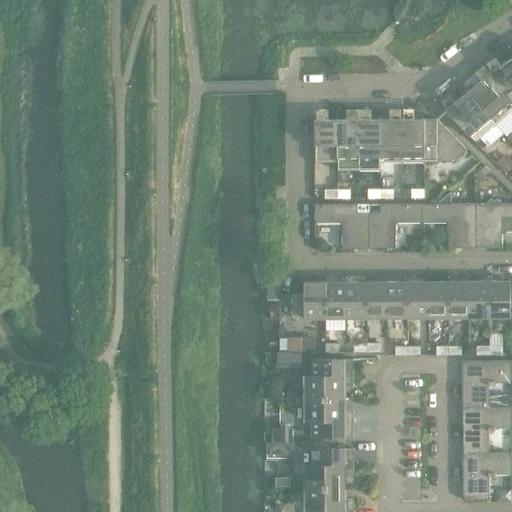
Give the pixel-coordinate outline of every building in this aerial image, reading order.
[(511,58),(490,73),(511,101),(511,58)] [(511,101),(490,73),(468,92),(497,125),(511,111),(511,101)] [(446,112),(454,120),(476,142),(497,125),(468,92),(446,112)] [(437,119),(424,120),(424,163),(455,163),(467,150),(437,119)] [(315,120),(315,131),(315,163),(338,163),(338,120),(315,120)] [(359,120),(338,120),(338,163),(338,171),(360,171),(359,120)] [(381,120),(359,120),(360,171),(381,171),(381,163),(381,120)] [(388,120),(381,120),(381,163),(403,163),(402,120),(388,120)] [(424,120),(402,120),(403,163),(424,163),(424,120)] [(511,161),(507,156),(498,164),(507,174),(511,169),(511,161)] [(485,167),(477,175),(482,181),(491,172),(485,167)] [(338,199),(338,190),(326,190),(326,199),(338,199)] [(351,190),(338,190),(338,199),(351,199),(351,190)] [(381,199),(381,190),(369,190),(369,199),(381,199)] [(394,190),(381,190),(381,199),(394,199),(394,190)] [(412,190),(412,199),(425,199),(425,190),(412,190)] [(488,204),(476,205),(476,248),(503,248),(503,232),(511,231),(511,204),(502,204),(502,203),(499,200),(490,200),(488,203),(488,204)] [(369,249),(369,205),(315,205),(315,224),(343,223),(343,249),(369,249)] [(422,205),(369,205),(369,249),(396,248),(396,223),(423,223),(422,205)] [(476,205),(422,205),(423,223),(449,223),(449,248),(476,248),(476,205)] [(429,282),(408,283),(408,318),(429,318),(429,282)] [(449,282),(429,282),(429,318),(449,318),(449,282)] [(469,282),(449,282),(449,318),(470,318),(469,282)] [(490,282),(469,282),(470,318),(490,318),(490,282)] [(511,282),(490,282),(490,318),(511,318),(511,282)] [(326,319),(326,283),(305,283),(305,295),(293,295),(293,319),(326,319)] [(346,283),(326,283),(326,319),(347,319),(346,283)] [(367,283),(346,283),(347,319),(367,319),(367,283)] [(387,283),(367,283),(367,319),(387,319),(387,283)] [(408,283),(387,283),(387,319),(408,318),(408,283)] [(281,284),(268,284),(268,296),(281,296),(281,284)] [(315,338),(280,339),(280,351),(315,350),(315,338)] [(339,344),(326,344),(326,353),(339,353),(339,344)] [(367,353),(367,344),(354,344),(354,353),(367,353)] [(380,344),(367,344),(367,353),(380,352),(380,344)] [(408,356),(408,347),(396,347),(396,356),(408,356)] [(421,347),(408,347),(408,356),(421,356),(421,347)] [(449,355),(449,347),(437,347),(437,356),(449,355)] [(462,347),(449,347),(449,355),(462,355),(462,347)] [(490,355),(490,347),(478,347),(478,355),(490,355)] [(503,347),(490,347),(490,355),(503,355),(503,347)] [(302,353),(278,353),(278,367),(302,368),(302,353)] [(307,376),(307,399),(344,399),(344,385),(354,385),(354,360),(313,360),(313,376),(307,376)] [(463,362),(464,408),(490,408),(490,407),(490,385),(496,385),(496,384),(511,384),(511,361),(463,362)] [(344,399),(307,399),(307,421),(313,421),(313,437),(354,437),(354,412),(344,413),(344,399)] [(490,408),(464,408),(464,425),(464,454),(490,454),(490,453),(490,431),(496,431),(496,429),(511,429),(511,407),(490,407),(490,408)] [(281,429),(272,429),(272,442),(281,442),(281,429)] [(307,466),(307,488),(344,488),(344,474),(354,474),(354,449),(313,449),(314,466),(307,466)] [(490,454),(464,454),(464,456),(464,501),(491,501),(490,477),(496,477),(496,475),(511,475),(511,469),(511,453),(490,453),(490,454)] [(290,478),(276,478),(276,487),(290,487),(290,478)] [(344,488),(307,488),(307,511),(314,511),(313,511),(354,511),(355,502),(345,502),(344,488)]
